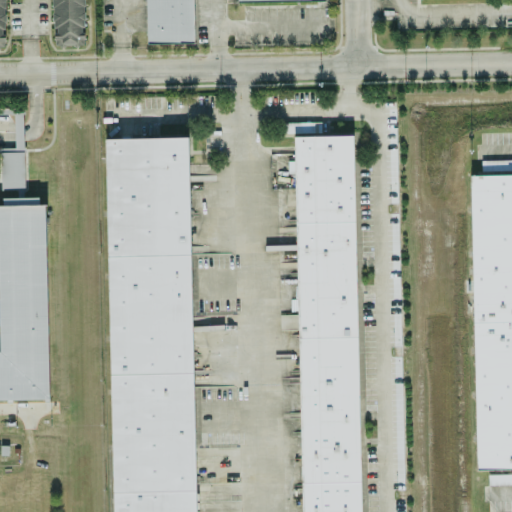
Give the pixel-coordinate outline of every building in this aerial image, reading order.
[(52,0),(52,45),(83,45),(83,0),(52,0)] [(194,42),(192,0),(145,0),(147,43),(194,42)] [(23,120),(24,108),(13,108),(13,120),(23,120)] [(320,121),(285,122),(285,132),(321,131),(320,121)] [(293,135),(295,220),(355,218),(353,134),(293,135)] [(105,136),(107,255),(192,253),(189,135),(105,136)] [(511,158),(481,159),(481,170),(511,168),(511,158)] [(471,173),(511,172),(511,467),(477,468),(471,173)] [(0,398),(49,398),(45,203),(39,203),(39,197),(2,198),(2,204),(0,204),(0,398)] [(295,220),(298,336),(357,334),(355,218),(295,220)] [(109,374),(107,255),(192,253),(194,372),(109,374)] [(301,481),(360,479),(357,334),(298,336),(301,481)] [(109,374),(112,492),(197,490),(194,372),(109,374)] [(488,484),(511,483),(511,473),(488,474),(488,484)] [(301,511),(360,511),(360,479),(301,481),(301,511)] [(112,492),(112,511),(197,511),(197,490),(112,492)]
